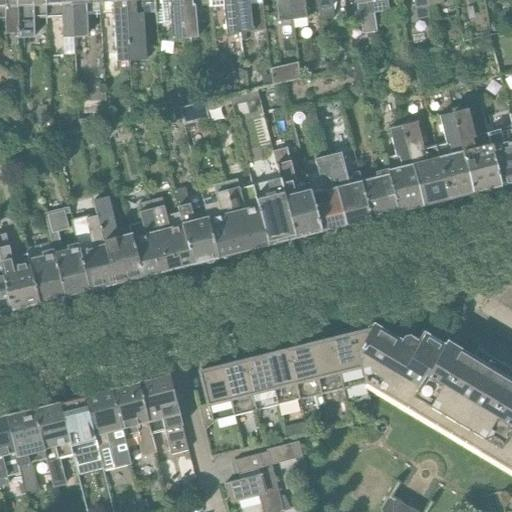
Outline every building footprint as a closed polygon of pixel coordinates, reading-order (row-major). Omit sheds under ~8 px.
[(20,51),(20,39),(18,0),(0,0),(0,19),(5,20),(5,34),(5,51),(20,51)] [(34,19),(47,19),(45,0),(18,0),(20,39),(35,39),(34,19)] [(63,38),(74,38),(71,0),(45,0),(47,19),(62,19),(63,38)] [(87,17),(100,16),(99,0),(71,0),(74,38),(88,37),(87,17)] [(117,62),(130,61),(125,0),(99,0),(100,16),(113,15),(117,62)] [(125,0),(130,61),(147,60),(144,15),(156,14),(155,0),(125,0)] [(172,40),(185,39),(180,0),(170,0),(171,8),(169,8),(172,40)] [(180,0),(185,39),(186,48),(192,47),(191,39),(198,38),(195,7),(210,5),(209,0),(180,0)] [(227,34),(242,33),(237,0),(209,0),(210,5),(212,5),(212,7),(224,6),(227,34)] [(266,31),(262,0),(237,0),(242,33),(266,31)] [(275,0),(279,23),(294,21),(290,0),(275,0)] [(304,0),(290,0),(294,21),(307,19),(304,0)] [(331,0),(317,0),(320,21),(334,19),(333,7),(331,0)] [(356,0),(359,16),(374,14),(371,0),(356,0)] [(371,0),(374,14),(376,26),(403,21),(401,9),(389,11),(387,0),(371,0)] [(413,0),(415,8),(428,6),(427,0),(413,0)] [(273,86),(300,80),(298,63),(271,70),(273,86)] [(473,193),(501,186),(487,134),(475,138),(468,109),(460,110),(459,108),(451,110),(452,113),(473,193)] [(423,206),(450,199),(437,147),(424,149),(417,122),(410,124),(409,120),(407,121),(405,113),(400,114),(402,122),(423,206)] [(450,199),(473,193),(452,113),(440,117),(446,145),(437,147),(450,199)] [(398,212),(423,206),(402,122),(395,124),(396,128),(389,129),(396,156),(385,159),(388,170),(398,212)] [(501,186),(511,183),(511,126),(500,130),(487,134),(501,186)] [(321,231),(309,184),(307,178),(296,181),(288,149),(273,152),(279,179),(295,238),(321,231)] [(346,225),(371,219),(359,173),(347,176),(341,153),(328,156),(346,225)] [(321,231),(346,225),(328,156),(315,160),(321,182),(309,184),(321,231)] [(371,219),(398,212),(388,170),(377,172),(376,169),(359,173),(371,219)] [(218,258),(244,251),(227,183),(225,183),(223,171),(198,178),(201,190),(215,187),(217,197),(203,201),(204,207),(218,258)] [(268,245),(295,238),(279,179),(252,186),(254,194),(268,245)] [(244,251),(268,245),(254,194),(241,198),(237,180),(227,183),(244,251)] [(192,264),(218,258),(204,207),(191,211),(185,189),(174,192),(178,208),(192,264)] [(114,284),(142,277),(129,228),(117,231),(109,198),(94,201),(96,209),(114,284)] [(167,270),(192,264),(178,208),(165,211),(162,198),(150,201),(167,270)] [(142,277),(167,270),(150,201),(137,205),(142,223),(129,226),(129,228),(142,277)] [(90,290),(114,284),(96,209),(84,212),(91,241),(79,244),(89,289),(90,290)] [(11,310),(39,303),(28,255),(12,259),(6,234),(0,235),(0,263),(1,268),(11,309),(11,310)] [(65,295),(89,289),(79,244),(77,237),(51,243),(65,295)] [(56,298),(65,295),(51,243),(26,249),(28,255),(39,303),(40,304),(56,300),(56,298)] [(0,311),(11,309),(1,268),(0,267),(0,311)] [(511,369),(511,366),(496,357),(479,347),(473,356),(449,341),(448,341),(444,347),(424,335),(419,344),(409,338),(405,339),(403,343),(373,326),(370,330),(358,353),(366,383),(450,434),(511,471),(511,378),(508,376),(511,369)] [(343,389),(366,383),(358,353),(370,330),(331,340),(343,389)] [(322,394),(343,389),(331,340),(310,345),(322,394)] [(300,400),(322,394),(310,345),(288,351),(300,400)] [(278,405),(300,400),(288,351),(266,356),(278,405)] [(256,411),(278,405),(266,356),(244,362),(256,411)] [(235,416),(256,411),(244,362),(222,367),(235,416)] [(212,422),(235,416),(222,367),(200,373),(212,422)] [(140,384),(152,434),(172,429),(179,453),(188,451),(170,377),(140,384)] [(157,454),(152,434),(140,384),(113,391),(125,441),(137,438),(142,457),(152,455),(153,458),(152,458),(154,468),(160,467),(157,454)] [(131,465),(125,441),(113,391),(85,398),(98,449),(109,445),(114,469),(131,465)] [(73,456),(98,449),(85,398),(61,404),(73,456)] [(60,460),(73,456),(61,404),(34,411),(46,460),(53,489),(67,485),(60,460)] [(32,463),(46,460),(34,411),(6,418),(17,460),(26,496),(40,493),(32,463)] [(4,463),(17,460),(6,418),(0,419),(0,487),(10,485),(4,463)] [(226,485),(228,484),(232,502),(258,495),(262,511),(279,511),(291,509),(284,496),(280,497),(268,452),(235,461),(240,480),(225,484),(226,485)] [(383,511),(417,511),(390,496),(382,509),(383,511)]
